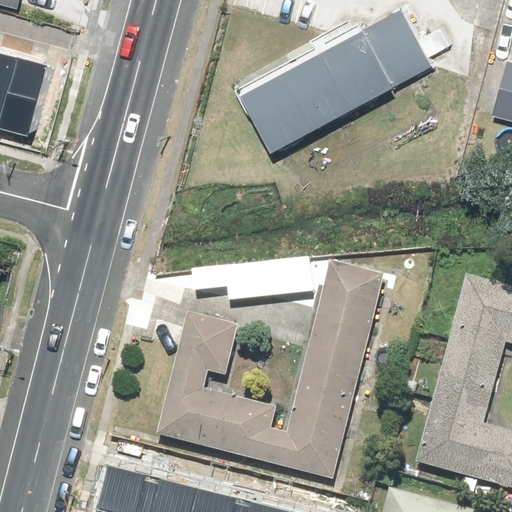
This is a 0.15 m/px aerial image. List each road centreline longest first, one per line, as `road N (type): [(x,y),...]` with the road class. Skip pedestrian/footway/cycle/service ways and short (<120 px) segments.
road 1 (secondary): [(19,511),(92,216)]
road 2 (secondary): [(92,216),(151,0)]
